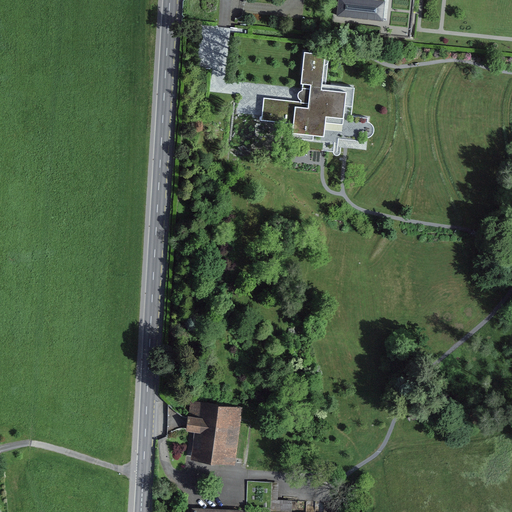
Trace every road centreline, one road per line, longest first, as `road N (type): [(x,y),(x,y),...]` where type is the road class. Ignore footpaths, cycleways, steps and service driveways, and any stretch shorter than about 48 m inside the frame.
road 1 (secondary): [(169,0),(141,511)]
road 2 (residential): [(224,5),(218,86),(286,94)]
